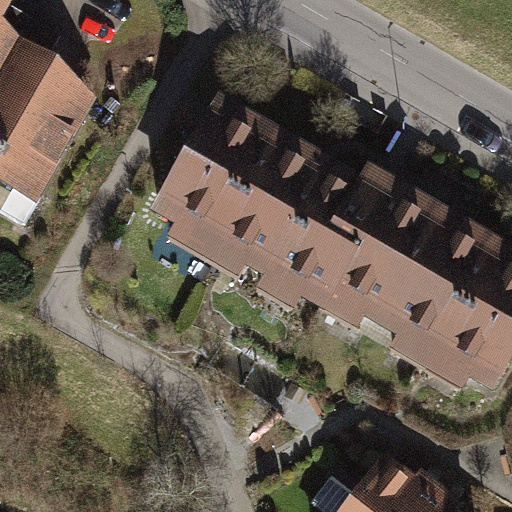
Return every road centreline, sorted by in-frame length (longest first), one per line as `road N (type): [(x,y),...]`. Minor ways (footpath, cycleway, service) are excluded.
road 1 (residential): [(232,511),(193,404),(81,335),(65,288),(228,0)]
road 2 (tertiary): [(296,0),(511,124)]
